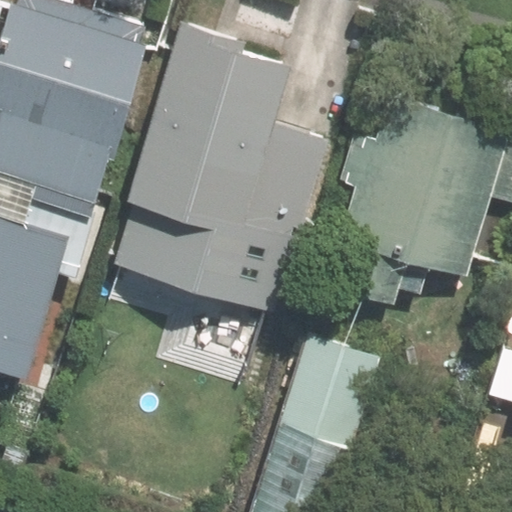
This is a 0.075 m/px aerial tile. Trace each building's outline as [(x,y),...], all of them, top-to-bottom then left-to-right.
[(148,14),(100,0),(0,0),(0,103),(3,105),(0,114),(0,201),(36,212),(45,183),(87,195),(91,182),(101,185),(115,138),(120,140),(151,35),(143,34),(148,14)] [(245,209),(291,47),(247,33),(249,25),(188,6),(137,177),(145,180),(134,217),(144,220),(139,235),(178,247),(195,194),(245,209)] [(442,251),(482,262),(511,162),(511,113),(400,80),(344,270),(411,289),(414,275),(433,280),(442,251)] [(378,343),(318,325),(263,511),(340,511),(367,425),(355,422),(378,343)] [(199,418),(238,429),(261,354),(222,341),(199,418)]
